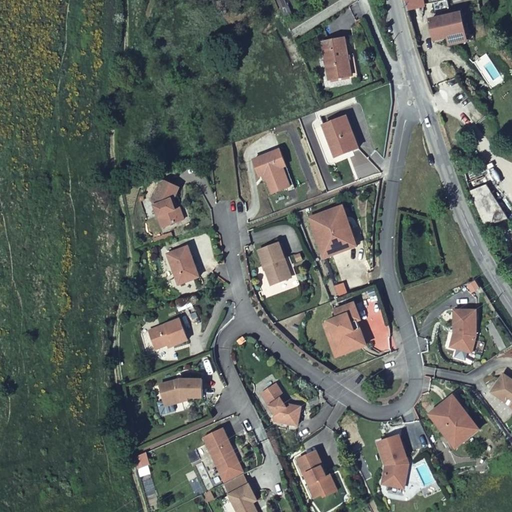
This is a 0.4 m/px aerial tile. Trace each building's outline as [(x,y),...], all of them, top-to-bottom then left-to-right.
[(428,0),(406,0),(412,22),(427,18),(429,3),(428,0)] [(464,13),(432,20),(437,39),(468,32),(464,13)] [(338,77),(360,73),(357,52),(354,35),(331,40),(338,77)] [(357,52),(360,73),(361,75),(367,74),(362,50),(357,52)] [(347,117),(324,126),(333,148),(335,147),(339,157),(360,148),(347,117)] [(284,151),(257,161),(263,178),(268,176),(276,196),(293,190),(285,170),(287,169),(290,167),(284,151)] [(287,169),(285,170),(293,190),(295,189),(287,169)] [(168,183),(163,185),(154,204),(163,231),(187,222),(182,210),(177,212),(174,202),(176,201),(181,190),(168,183)] [(341,209),(313,219),(326,254),(354,244),(342,211),(341,209)] [(347,209),(342,211),(354,244),(326,254),(327,259),(360,247),(347,209)] [(284,246),(262,254),(268,270),(270,269),(271,273),(269,274),(275,290),(295,283),(288,262),(290,262),(284,246)] [(190,250),(169,257),(180,289),(202,281),(190,250)] [(355,306),(335,314),(338,322),(329,325),(335,341),(338,340),(343,352),(360,345),(355,333),(360,331),(357,324),(361,322),(355,306)] [(477,312),(454,312),(454,335),(456,335),(452,349),(471,354),(476,338),(477,312)] [(184,323),(153,335),(159,354),(171,349),(176,347),(177,350),(192,344),(184,323)] [(511,383),(503,378),(493,394),(499,397),(503,397),(509,401),(510,398),(511,399),(511,383)] [(181,383),(164,388),(169,405),(185,400),(191,400),(207,401),(207,383),(187,383),(187,386),(182,387),(181,383)] [(264,396),(266,398),(281,388),(279,386),(264,396)] [(288,400),(281,388),(266,398),(278,417),(277,423),(300,427),(304,409),(290,406),(287,402),(288,400)] [(453,397),(429,416),(451,444),(471,428),(459,414),(463,411),(453,397)] [(185,400),(169,405),(170,409),(192,403),(191,400),(185,400)] [(479,430),(463,411),(459,414),(471,428),(451,444),(455,449),(479,430)] [(242,462),(227,431),(208,440),(223,471),(242,462)] [(399,437),(379,444),(387,466),(383,484),(397,487),(398,483),(402,479),(405,480),(408,465),(406,464),(404,459),(406,458),(399,437)] [(319,452),(300,461),(307,476),(309,475),(313,484),(311,485),(317,499),(325,495),(328,490),(331,489),(326,478),(329,477),(325,468),(326,467),(319,452)] [(139,462),(141,471),(152,466),(148,456),(138,460),(139,462)] [(333,475),(329,477),(326,478),(331,489),(328,490),(325,495),(326,498),(340,491),(333,475)] [(404,488),(405,480),(402,479),(398,483),(397,487),(404,488)] [(252,486),(232,496),(240,511),(260,511),(256,504),(261,502),(252,486)]
